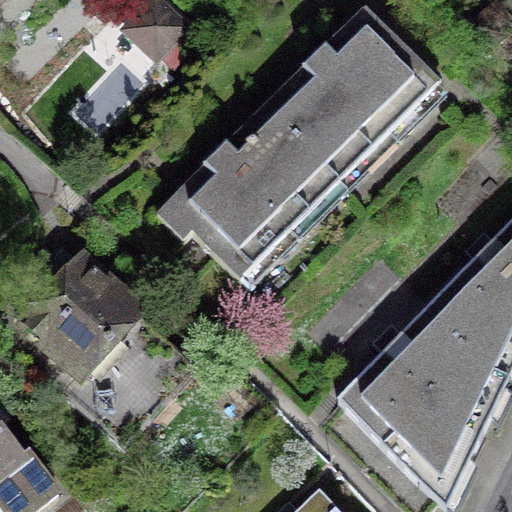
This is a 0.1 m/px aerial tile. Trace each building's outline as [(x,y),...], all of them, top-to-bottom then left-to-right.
[(156,59),(183,30),(153,2),(126,31),(156,59)] [(240,285),(438,90),(364,16),(157,220),(181,243),(190,234),(240,285)] [(511,34),(497,17),(473,38),(490,57),(511,38),(511,34)] [(425,315),(511,400),(511,225),(494,244),(482,233),(464,251),(476,263),(425,315)] [(122,450),(195,372),(77,263),(71,269),(56,255),(29,284),(44,298),(21,323),(29,330),(12,348),(122,450)] [(457,511),(511,401),(511,400),(425,315),(401,339),(390,328),(372,346),(383,357),(316,426),(401,511),(430,511),(436,506),(441,511),(457,511)] [(0,482),(22,464),(0,436),(0,482)] [(331,511),(314,495),(296,511),(331,511)]
